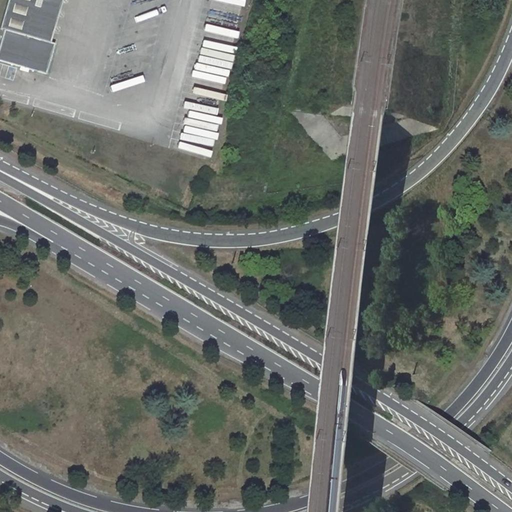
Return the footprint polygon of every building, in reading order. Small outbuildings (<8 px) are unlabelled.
[(61,0),(6,0),(0,23),(0,28),(4,30),(0,41),(0,61),(46,74),(54,44),(49,42),(61,0)] [(200,40),(199,46),(232,54),(233,48),(200,40)] [(194,63),(193,69),(226,77),(227,71),(194,63)] [(141,76),(110,87),(112,93),(144,83),(141,76)] [(190,78),(186,93),(220,101),(224,87),(190,78)] [(189,103),(186,115),(221,122),(223,109),(189,103)]
